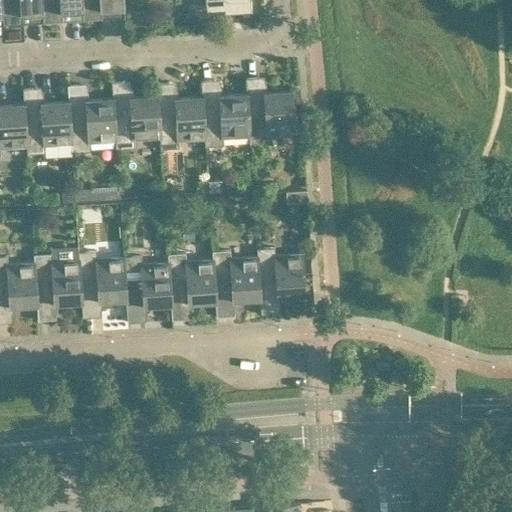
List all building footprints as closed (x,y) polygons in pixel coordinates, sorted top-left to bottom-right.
[(2,0),(3,15),(2,15),(3,24),(22,22),(21,14),(30,14),(30,22),(43,21),(42,13),(43,13),(42,0),(2,0)] [(42,0),(43,13),(42,13),(43,21),(62,20),(62,12),(70,11),(70,19),(83,19),(82,10),(83,10),(82,0),(42,0)] [(82,0),(83,10),(82,10),(83,19),(102,17),(102,9),(123,8),(122,0),(82,0)] [(206,0),(207,7),(224,6),(224,10),(251,8),(250,0),(206,0)] [(258,76),(246,76),(251,142),(268,141),(267,133),(295,131),(293,103),(297,102),(300,102),(299,90),(292,91),(292,89),(259,92),(258,76)] [(214,78),(202,79),(203,95),(206,137),(206,145),(223,144),(223,136),(249,134),(250,134),(247,92),(246,92),(240,93),(215,94),(214,78)] [(126,80),(112,81),(114,97),(116,138),(117,147),(134,146),(133,137),(160,136),(161,148),(162,148),(158,94),(127,96),(126,80)] [(158,94),(162,148),(179,147),(178,138),(206,137),(203,95),(171,97),(170,81),(158,82),(158,94)] [(80,83),(68,84),(69,100),(72,141),(73,150),(89,149),(89,140),(100,139),(115,138),(116,138),(114,97),(113,97),(106,97),(81,99),(80,83)] [(35,86),(24,87),(25,103),(28,144),(28,152),(45,151),(44,143),(51,143),(71,141),(72,141),(69,100),(68,100),(56,101),(36,102),(35,86)] [(0,154),(0,146),(0,145),(17,145),(26,144),(28,144),(25,103),(24,103),(11,103),(0,104),(0,154)] [(220,179),(208,180),(209,192),(220,191),(235,190),(234,180),(220,181),(220,179)] [(172,183),(164,184),(165,194),(173,194),(172,183)] [(164,184),(150,184),(151,195),(165,194),(164,184)] [(91,187),(74,188),(75,200),(120,197),(119,189),(91,191),(91,187)] [(74,188),(62,189),(63,201),(75,200),(74,188)] [(307,201),(307,189),(286,190),(287,202),(307,201)] [(130,203),(121,204),(121,205),(122,217),(131,217),(130,204),(130,203)] [(42,212),(32,212),(33,225),(42,224),(42,212)] [(275,245),(257,247),(260,297),(261,313),(273,312),(273,296),(305,294),(303,252),(275,254),(275,245)] [(230,248),(213,249),(215,299),(216,315),(229,315),(228,299),(260,297),(257,247),(256,247),(257,255),(231,257),(230,248)] [(96,249),(79,250),(79,258),(81,300),(83,316),(95,315),(94,299),(126,297),(124,255),(97,257),(96,249)] [(186,251),(168,252),(171,302),(172,318),(185,317),(184,301),(215,299),(213,249),(212,249),(213,258),(186,259),(186,251)] [(51,252),(34,253),(37,303),(38,319),(51,318),(50,302),(81,300),(79,250),(78,250),(78,258),(52,260),(51,252)] [(141,254),(124,255),(126,297),(127,321),(140,320),(139,304),(171,302),(168,252),(167,252),(168,261),(142,262),(141,254)] [(7,255),(0,255),(0,321),(6,321),(5,305),(37,303),(34,253),(33,253),(34,261),(8,263),(7,255)] [(300,511),(300,501),(259,504),(259,511),(300,511)]
